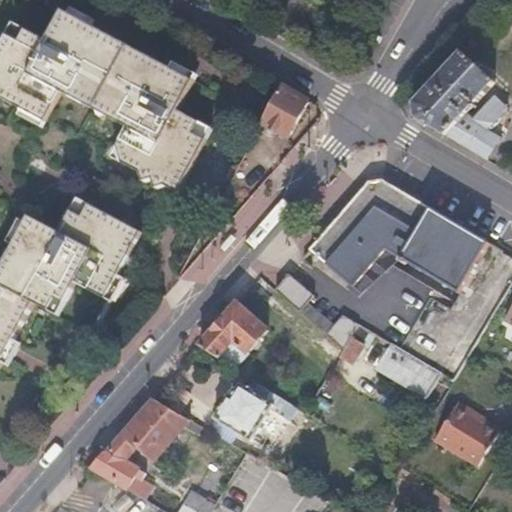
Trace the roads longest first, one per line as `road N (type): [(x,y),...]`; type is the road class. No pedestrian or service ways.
road 1 (tertiary): [(364,118),(18,511)]
road 2 (residential): [(177,0),(364,118)]
road 3 (tertiary): [(364,118),(511,201)]
road 4 (residential): [(364,118),(470,0)]
road 5 (tertiary): [(429,0),(364,118)]
